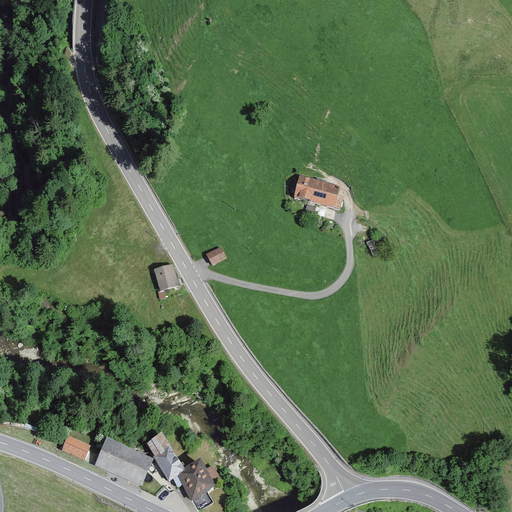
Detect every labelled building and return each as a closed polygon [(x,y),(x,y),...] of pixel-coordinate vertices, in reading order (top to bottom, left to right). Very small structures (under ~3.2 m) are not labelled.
[(337,189),(293,178),(287,203),(331,214),(337,189)] [(226,261),(222,252),(207,259),(211,268),(226,261)] [(180,289),(174,268),(150,274),(155,295),(180,289)] [(161,437),(146,447),(170,485),(179,480),(192,504),(194,503),(198,511),(199,511),(214,505),(209,495),(216,493),(201,466),(185,474),(161,437)] [(92,449),(65,440),(60,454),(87,463),(92,449)] [(152,463),(105,445),(96,469),(142,487),(152,463)]
